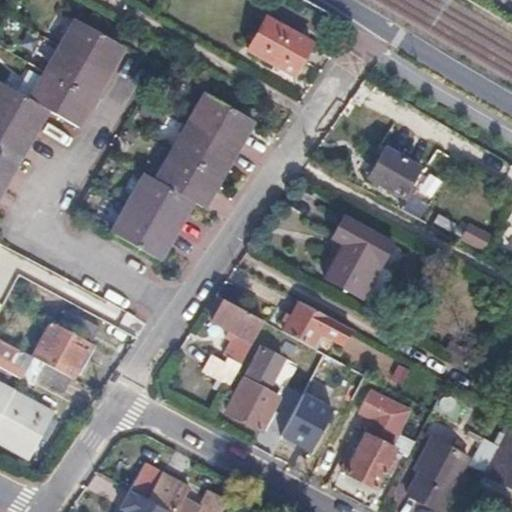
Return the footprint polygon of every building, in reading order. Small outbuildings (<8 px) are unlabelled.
[(73,14),(59,39),(112,68),(127,43),(73,14)] [(310,49),(264,23),(246,53),(292,80),(310,49)] [(59,39),(44,65),(97,95),(112,68),(59,39)] [(44,65),(30,91),(51,103),(82,121),(97,95),(44,65)] [(0,74),(0,109),(35,130),(51,103),(30,91),(0,74)] [(205,92),(154,183),(143,177),(112,234),(161,261),(193,205),(205,211),(256,121),(205,92)] [(0,109),(0,144),(21,156),(35,130),(0,109)] [(0,144),(0,179),(5,183),(21,156),(0,144)] [(416,167),(383,148),(366,177),(405,199),(411,188),(406,185),(416,167)] [(327,241),(338,247),(319,280),(358,302),(390,244),(341,217),(327,241)] [(214,296),(199,317),(245,342),(249,344),(261,322),(214,296)] [(347,330),(295,302),(279,332),(308,347),(315,334),(338,346),(347,330)] [(68,313),(61,327),(91,343),(99,329),(68,313)] [(59,330),(51,325),(31,360),(70,381),(90,346),(59,330)] [(249,344),(245,342),(239,352),(245,355),(251,345),(249,344)] [(19,354),(6,347),(0,357),(0,359),(12,366),(19,354)] [(239,352),(236,350),(218,385),(227,389),(245,355),(239,352)] [(281,362),(259,350),(225,412),(260,431),(277,400),(264,392),(281,362)] [(363,377),(339,364),(329,383),(352,396),(363,377)] [(47,371),(40,384),(63,396),(69,384),(47,371)] [(0,417),(11,397),(0,390),(0,417)] [(335,409),(305,393),(283,438),(312,453),(335,409)] [(358,414),(371,421),(343,472),(373,489),(383,471),(390,475),(397,461),(390,457),(412,418),(369,394),(358,414)] [(50,418),(11,397),(0,417),(0,448),(25,462),(39,437),(44,439),(53,422),(49,419),(50,418)] [(511,423),(485,476),(511,490),(511,423)] [(417,458),(411,469),(416,472),(404,496),(417,503),(447,448),(428,438),(423,449),(428,451),(423,461),(417,458)] [(437,511),(466,459),(447,448),(417,503),(432,511),(437,511)] [(428,451),(423,449),(417,458),(423,461),(428,451)] [(479,456),(476,462),(486,467),(489,461),(479,456)] [(128,490),(168,511),(218,511),(229,492),(223,489),(219,496),(207,489),(198,506),(180,496),(185,486),(142,463),(127,490),(128,490)] [(168,511),(128,490),(119,507),(125,511),(124,511),(168,511)]
